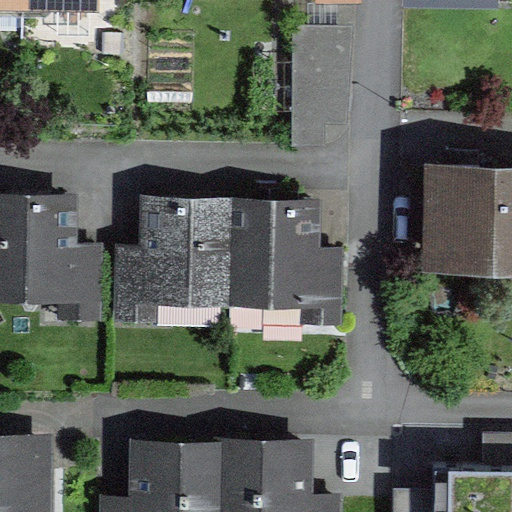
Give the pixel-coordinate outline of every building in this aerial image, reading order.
[(24,0),(25,7),(95,9),(95,0),(24,0)] [(306,0),(306,10),(356,9),(355,0),(306,0)] [(511,174),(433,174),(432,270),(511,270),(511,174)] [(72,203),(0,201),(0,302),(67,303),(67,329),(105,329),(104,260),(73,261),(72,203)] [(236,205),(148,204),(148,263),(114,262),(113,328),(145,329),(145,306),(236,306),(236,205)] [(318,206),(236,205),(236,306),(312,307),(312,333),(350,333),(349,264),(318,265),(318,206)] [(44,511),(45,444),(0,444),(0,511),(44,511)] [(222,511),(222,449),(134,448),(134,506),(101,505),(100,511),(222,511)] [(304,450),(222,449),(222,511),(335,511),(336,508),(305,508),(304,450)]
